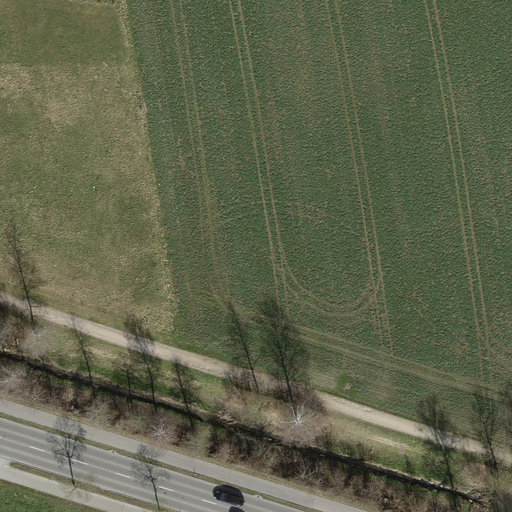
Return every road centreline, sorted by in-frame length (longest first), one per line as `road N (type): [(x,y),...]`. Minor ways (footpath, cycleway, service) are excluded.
road 1 (track): [(0,300),(511,459)]
road 2 (tertiary): [(0,437),(242,511)]
